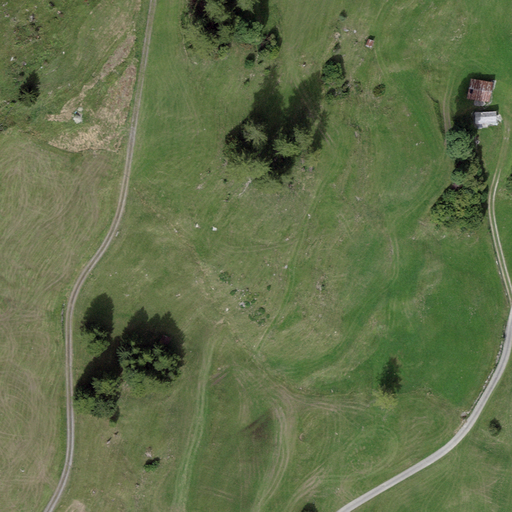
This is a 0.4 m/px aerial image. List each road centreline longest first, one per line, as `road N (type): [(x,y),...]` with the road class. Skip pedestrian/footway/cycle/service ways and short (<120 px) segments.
road 1 (track): [(46,511),(67,462),(71,295),(113,226),(150,0)]
road 2 (track): [(342,511),(457,438),(498,373),(511,318)]
road 3 (track): [(511,295),(491,201),(505,109)]
